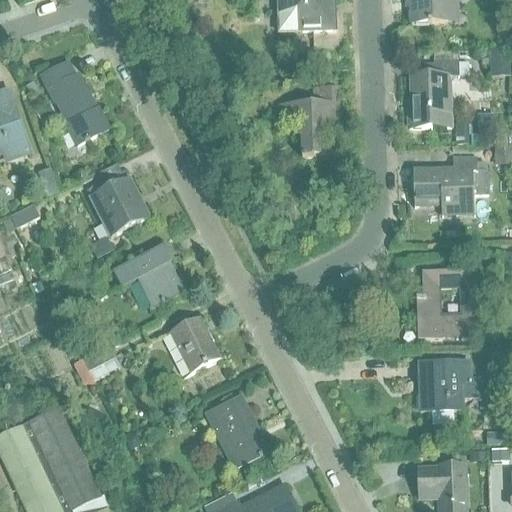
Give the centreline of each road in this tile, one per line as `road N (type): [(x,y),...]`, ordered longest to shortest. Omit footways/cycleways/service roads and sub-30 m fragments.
road 1 (residential): [(251,301),(91,3),(0,35)]
road 2 (residential): [(251,301),(374,242),(368,0)]
road 3 (residential): [(358,511),(251,301)]
